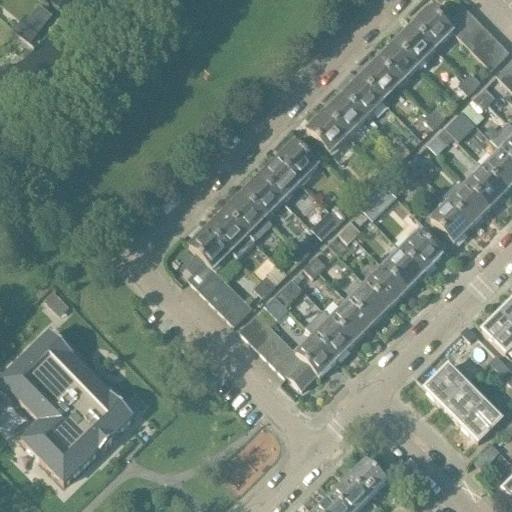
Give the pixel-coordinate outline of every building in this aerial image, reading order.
[(453,39),(471,21),(461,11),(444,29),(452,37),(453,39)] [(452,37),(444,29),(428,13),(410,30),(434,54),(452,37)] [(27,21),(16,34),(30,45),(40,32),(27,21)] [(462,48),(480,30),(471,21),(453,39),(462,48)] [(434,54),(410,30),(392,48),(416,72),(434,54)] [(472,57),(489,39),(480,30),(462,48),(472,57)] [(481,66),(498,48),(489,39),(472,57),(481,66)] [(416,72),(392,48),(375,65),(399,89),(416,72)] [(489,75),(507,57),(498,48),(481,66),(489,75)] [(505,91),(511,83),(511,64),(495,81),(505,91)] [(399,89),(375,65),(358,82),(382,106),(399,89)] [(479,86),(470,77),(463,84),(472,93),(479,86)] [(382,106),(358,82),(340,100),(364,124),(382,106)] [(472,93),(463,84),(457,90),(466,98),(472,93)] [(494,101),(485,92),(478,99),(487,108),(494,101)] [(487,108),(478,99),(472,105),(481,114),(487,108)] [(364,124),(340,100),(323,117),(347,141),(364,124)] [(443,122),(434,113),(429,118),(438,127),(443,122)] [(347,141),(323,117),(305,135),(329,159),(347,141)] [(438,127),(429,118),(422,125),(431,134),(438,127)] [(458,137),(449,128),(443,133),(453,142),(458,137)] [(453,142),(443,133),(437,140),(446,149),(453,142)] [(511,142),(500,155),(511,166),(511,142)] [(318,171),(294,147),(276,165),(300,189),(318,171)] [(409,156),(400,148),(394,154),(403,162),(409,156)] [(403,162),(394,154),(388,160),(397,169),(403,162)] [(511,189),(511,166),(500,155),(482,172),(506,196),(511,189)] [(424,171),(414,162),(408,168),(418,177),(424,171)] [(300,189),(276,165),(259,182),(283,206),(300,189)] [(418,177),(408,168),(402,174),(412,184),(418,177)] [(506,196),(482,172),(465,189),(488,213),(506,196)] [(283,206),(259,182),(242,199),(265,223),(283,206)] [(377,195),(373,192),(365,183),(358,189),(357,188),(353,192),(358,198),(363,194),(370,201),(377,195)] [(488,213),(465,189),(447,207),(471,230),(488,213)] [(388,207),(379,198),(377,195),(370,201),(382,213),(388,207)] [(265,223),(242,199),(224,217),(248,241),(265,223)] [(471,230),(447,207),(430,224),(454,248),(471,230)] [(344,222),(335,213),(329,219),(338,228),(344,222)] [(248,241),(224,217),(206,234),(230,258),(248,241)] [(338,228),(329,219),(323,225),(332,234),(338,228)] [(359,236),(350,227),(343,234),(352,243),(359,236)] [(230,258),(206,234),(189,252),(205,268),(213,276),(230,258)] [(352,243),(343,234),(338,239),(347,248),(352,243)] [(441,261),(418,237),(400,255),(423,279),(441,261)] [(310,256),(301,247),(295,254),(303,263),(310,256)] [(303,263),(295,254),(289,260),(297,268),(303,263)] [(423,279),(400,255),(382,272),(406,296),(423,279)] [(324,271),(315,262),(309,268),(318,277),(324,271)] [(214,277),(213,276),(205,268),(187,286),(196,295),(214,277)] [(318,277),(309,268),(303,274),(312,283),(318,277)] [(406,296),(382,272),(365,289),(389,313),(406,296)] [(206,305),(224,287),(214,277),(196,295),(206,305)] [(275,291),(266,282),(260,288),(269,297),(275,291)] [(215,314),(233,296),(224,287),(206,305),(215,314)] [(269,297),(260,288),(254,295),(262,303),(269,297)] [(389,313),(365,289),(348,307),(371,331),(389,313)] [(52,296),(43,304),(52,313),(60,304),(52,296)] [(223,323),(242,305),(233,296),(215,314),(223,323)] [(289,306),(280,297),(274,303),(283,312),(289,306)] [(274,303),(264,313),(277,325),(287,316),(283,312),(274,303)] [(233,333),(251,315),(242,305),(223,323),(233,333)] [(511,305),(500,318),(511,330),(511,305)] [(371,331),(348,307),(331,324),(354,348),(371,331)] [(511,352),(511,330),(500,318),(482,336),(505,359),(511,352)] [(248,346),(265,329),(257,320),(239,338),(248,346)] [(354,348),(331,324),(313,342),(337,365),(354,348)] [(257,356),(275,339),(265,329),(248,346),(257,356)] [(466,331),(460,337),(469,346),(475,340),(466,331)] [(49,338),(0,386),(0,388),(39,429),(21,447),(63,490),(98,456),(99,458),(115,442),(114,440),(132,422),(110,400),(108,402),(70,362),(71,361),(49,338)] [(266,365),(284,348),(275,339),(257,356),(266,365)] [(337,365),(313,342),(295,359),(303,366),(318,383),(337,365)] [(275,374),(294,357),(284,348),(266,365),(275,374)] [(303,366),(295,359),(294,357),(275,374),(285,384),(303,366)] [(494,360),(488,367),(502,381),(508,374),(494,360)] [(442,412),(466,389),(448,371),(425,395),(442,412)] [(460,430),(484,406),(466,389),(442,412),(460,430)] [(477,448),(501,424),(484,406),(460,430),(477,448)] [(506,447),(511,440),(511,436),(506,430),(497,439),(506,447)] [(479,473),(497,455),(489,447),(471,465),(479,473)] [(386,487),(365,466),(348,483),(368,504),(386,487)] [(360,511),(368,504),(348,483),(330,500),(342,511),(360,511)] [(511,484),(501,495),(511,506),(511,484)] [(342,511),(330,500),(318,511),(342,511)]
